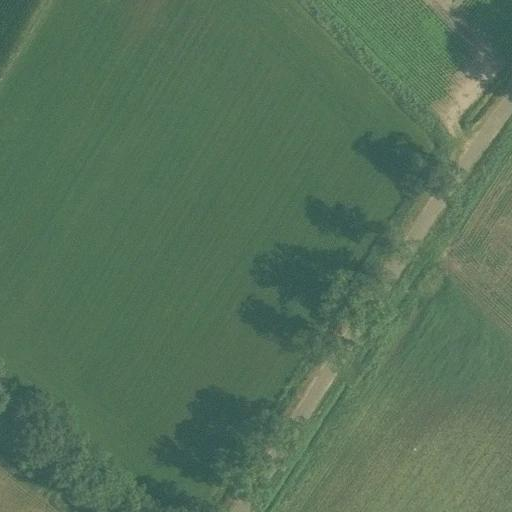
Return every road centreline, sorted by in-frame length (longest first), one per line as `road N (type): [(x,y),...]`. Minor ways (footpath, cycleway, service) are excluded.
road 1 (unclassified): [(240,511),(466,157),(511,100)]
road 2 (unclassified): [(109,511),(0,427)]
